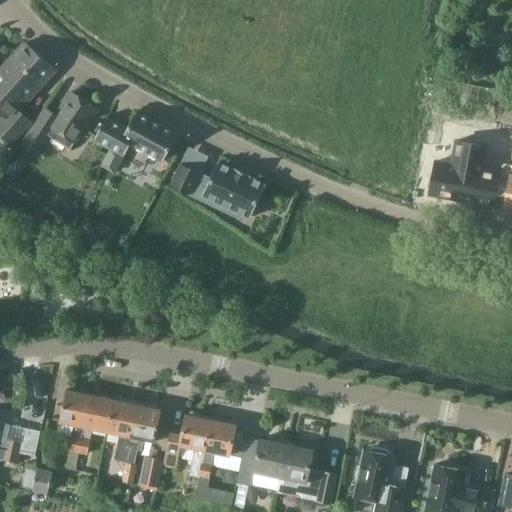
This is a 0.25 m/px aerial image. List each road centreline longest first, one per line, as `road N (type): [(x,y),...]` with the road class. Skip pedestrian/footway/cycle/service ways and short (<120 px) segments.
road 1 (residential): [(511,242),(423,222),(247,154),(82,65),(9,0)]
road 2 (unclassified): [(511,424),(130,347),(0,352)]
